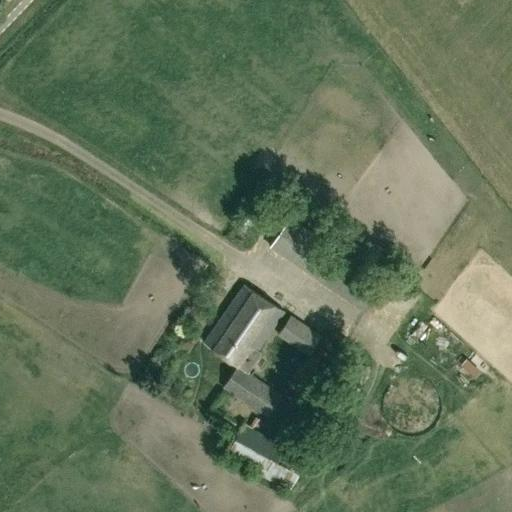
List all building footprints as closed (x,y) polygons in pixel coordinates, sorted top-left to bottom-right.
[(271,247),(365,312),(385,284),(291,219),(271,247)] [(205,344),(249,373),(261,354),(258,352),(285,313),(244,285),(205,344)] [(278,336),(310,357),(322,338),(292,317),(278,336)] [(223,390),(267,419),(283,399),(239,369),(223,390)] [(227,458),(290,491),(311,451),(281,435),(277,442),(245,425),(227,458)]
